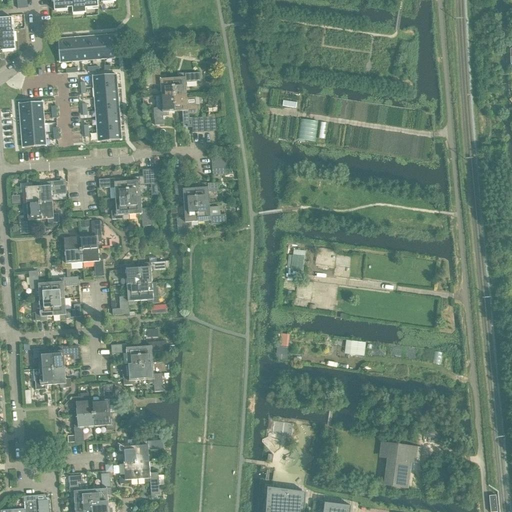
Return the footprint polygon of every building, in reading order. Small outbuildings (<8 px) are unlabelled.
[(27,0),(17,0),(18,9),(28,8),(27,0)] [(67,7),(72,7),(71,0),(53,0),(54,10),(67,9),(67,7)] [(71,0),(72,7),(73,14),(86,13),(85,8),(84,0),(71,0)] [(0,53),(3,54),(2,50),(15,50),(14,30),(12,30),(11,17),(0,18),(0,53)] [(103,36),(102,36),(103,57),(103,59),(115,58),(113,36),(112,36),(112,35),(111,35),(111,36),(107,36),(106,36),(105,36),(103,36)] [(92,37),(91,37),(93,60),(103,59),(103,57),(102,36),(101,37),(101,36),(100,36),(100,37),(96,37),(95,37),(92,37)] [(81,38),(80,38),(82,61),(84,61),(93,60),(91,37),(89,37),(87,38),(87,37),(86,37),(86,38),(85,38),(81,38)] [(71,39),(69,39),(71,62),(82,61),(80,38),(79,38),(75,39),(75,38),(75,39),(73,39),(73,38),(73,39),(71,39),(70,39),(71,39)] [(59,40),(58,40),(60,63),(71,62),(69,39),(68,39),(67,39),(65,39),(64,39),(63,39),(59,40)] [(151,69),(145,69),(146,85),(152,85),(160,84),(161,97),(174,96),(173,79),(165,79),(164,75),(160,76),(159,67),(151,67),(151,69)] [(181,78),(173,79),(174,96),(186,95),(186,83),(201,82),(200,73),(180,74),(181,78)] [(116,75),(93,76),(94,88),(117,86),(117,85),(117,84),(116,82),(117,82),(117,81),(116,82),(116,80),(116,76),(116,75)] [(117,86),(94,88),(95,98),(118,97),(117,96),(118,96),(118,95),(117,96),(117,92),(117,91),(117,90),(117,88),(117,87),(117,86)] [(186,95),(174,96),(175,112),(182,111),(183,123),(188,123),(188,128),(192,127),(191,118),(189,118),(189,114),(198,114),(197,105),(195,105),(195,98),(187,98),(186,95)] [(156,108),(154,109),(155,126),(164,125),(163,116),(167,116),(167,112),(175,112),(174,96),(161,97),(155,97),(156,108)] [(118,97),(95,98),(96,109),(118,107),(118,106),(118,103),(118,102),(118,101),(118,98),(118,97)] [(19,105),(20,105),(20,109),(20,110),(20,111),(20,113),(20,114),(20,115),(43,113),(42,102),(19,104),(19,105)] [(118,107),(96,109),(97,120),(119,118),(119,117),(119,113),(119,112),(119,111),(119,109),(118,109),(118,107)] [(20,116),(20,117),(21,119),(20,119),(21,119),(21,121),(21,125),(21,126),(44,124),(43,113),(20,115),(20,116)] [(119,118),(97,120),(97,131),(120,129),(120,128),(120,127),(120,125),(120,123),(119,119),(120,119),(119,119),(119,118)] [(21,127),(22,131),(21,131),(22,131),(22,132),(21,132),(21,133),(22,133),(22,135),(22,137),(45,135),(44,124),(21,126),(21,127)] [(120,129),(97,131),(98,142),(121,140),(121,139),(121,135),(121,134),(120,133),(121,133),(120,133),(120,131),(120,130),(120,129)] [(22,138),(22,141),(22,142),(22,143),(23,146),(23,147),(23,148),(46,146),(45,135),(22,137),(22,138)] [(135,181),(127,181),(128,198),(141,197),(140,186),(157,185),(156,169),(142,170),(143,177),(134,177),(135,181)] [(184,195),(184,206),(197,206),(196,189),(187,189),(187,185),(183,186),(182,170),(174,170),(175,195),(184,195)] [(114,188),(115,199),(128,198),(127,181),(119,182),(118,179),(99,180),(99,188),(114,188)] [(46,186),(38,186),(40,204),(52,203),(52,195),(60,194),(67,194),(66,181),(46,182),(46,186)] [(30,183),(20,184),(21,193),(26,192),(27,205),(40,204),(38,186),(30,187),(30,183)] [(196,189),(197,206),(209,205),(208,193),(218,192),(218,183),(203,184),(203,188),(196,189)] [(128,198),(129,215),(137,215),(137,218),(142,218),(142,227),(151,226),(150,209),(142,209),(141,197),(128,198)] [(111,211),(111,215),(112,220),(122,219),(122,216),(129,215),(128,198),(115,199),(116,211),(111,211)] [(52,203),(40,204),(41,220),(49,219),(49,223),(59,222),(59,219),(59,214),(54,214),(54,213),(53,212),(52,203)] [(25,216),(18,216),(20,234),(30,234),(29,224),(33,224),(33,220),(41,220),(40,204),(27,205),(28,216),(25,216)] [(209,205),(197,206),(198,222),(206,221),(206,225),(226,223),(225,215),(220,215),(220,209),(210,210),(209,205)] [(190,222),(198,222),(197,206),(184,206),(185,218),(177,219),(178,236),(186,235),(186,226),(190,226),(190,222)] [(93,237),(81,238),(82,251),(99,249),(98,241),(102,241),(100,221),(92,222),(93,237)] [(65,244),(65,252),(82,251),(81,238),(69,239),(69,233),(60,234),(61,244),(65,244)] [(95,277),(104,276),(103,257),(99,257),(99,249),(82,251),(83,263),(94,262),(95,277)] [(303,273),(305,251),(293,250),(291,272),(303,273)] [(71,264),(83,263),(82,251),(65,252),(66,259),(62,260),(63,270),(71,269),(71,264)] [(138,268),(140,285),(152,284),(152,283),(151,272),(166,271),(165,262),(157,263),(157,260),(156,260),(156,259),(155,258),(154,258),(153,258),(152,258),(152,259),(151,259),(151,260),(151,261),(151,263),(146,263),(146,267),(138,268)] [(126,274),(127,286),(140,285),(138,268),(130,268),(130,265),(120,265),(121,274),(126,274)] [(39,289),(40,301),(52,300),(51,283),(43,284),(43,280),(38,280),(38,272),(29,272),(30,290),(39,289)] [(51,283),(52,300),(65,299),(64,287),(79,286),(78,277),(58,279),(59,283),(51,283)] [(140,285),(141,301),(148,301),(149,305),(159,304),(158,288),(156,288),(156,283),(152,283),(152,284),(140,285)] [(120,298),(120,309),(112,310),(113,316),(129,315),(129,306),(133,306),(133,302),(141,301),(140,285),(127,286),(128,297),(120,298)] [(52,300),(53,316),(61,316),(62,320),(81,318),(80,305),(74,305),(74,310),(66,310),(65,299),(52,300)] [(45,317),(53,316),(52,300),(40,301),(40,312),(35,313),(36,322),(46,321),(45,317)] [(166,305),(151,306),(152,314),(167,313),(166,305)] [(278,334),(277,346),(288,347),(290,336),(278,334)] [(351,341),(350,354),(364,356),(365,343),(351,341)] [(139,348),(140,364),(153,363),(152,352),(167,351),(166,342),(146,343),(147,347),(139,348)] [(127,354),(127,365),(140,364),(139,348),(126,348),(126,345),(111,346),(111,355),(127,354)] [(59,351),(50,352),(52,369),(65,367),(64,356),(73,356),(73,360),(79,359),(78,346),(58,347),(59,351)] [(277,346),(275,360),(287,361),(288,348),(277,346)] [(38,358),(39,369),(52,369),(50,352),(43,353),(43,349),(33,350),(33,358),(38,358)] [(140,364),(141,381),(149,380),(149,384),(154,384),(154,392),(163,392),(162,374),(153,375),(153,363),(140,364)] [(123,377),(123,380),(124,386),(134,385),(133,382),(141,381),(140,364),(127,365),(128,377),(123,377)] [(52,369),(53,385),(61,385),(61,389),(71,388),(71,379),(66,379),(65,367),(52,369)] [(34,382),(35,382),(36,390),(46,390),(45,386),(53,385),(52,369),(39,369),(39,370),(33,370),(34,382)] [(93,401),(94,414),(111,413),(110,405),(113,405),(112,385),(103,386),(104,401),(99,401),(93,401)] [(76,407),(77,415),(94,414),(93,401),(89,402),(89,393),(81,394),(81,397),(72,398),(73,408),(76,407)] [(425,419),(433,420),(435,408),(427,407),(425,419)] [(111,413),(94,414),(95,427),(106,426),(107,431),(115,430),(115,420),(111,421),(111,413)] [(74,423),(75,436),(68,436),(68,443),(75,443),(84,442),(83,427),(95,427),(94,414),(77,415),(77,423),(74,423)] [(135,446),(136,463),(149,462),(148,450),(163,449),(162,441),(142,442),(143,446),(135,446)] [(123,452),(124,464),(136,463),(135,446),(127,447),(127,443),(117,444),(118,452),(123,452)] [(389,445),(384,484),(408,487),(413,448),(389,445)] [(136,463),(138,480),(145,479),(146,483),(150,483),(151,496),(160,495),(158,473),(150,473),(149,462),(136,463)] [(130,480),(138,480),(136,463),(124,464),(124,475),(119,476),(120,484),(130,484),(130,480)] [(102,489),(91,490),(91,503),(108,502),(107,493),(111,493),(110,474),(101,474),(102,489)] [(74,496),(74,504),(91,503),(91,490),(79,491),(78,482),(82,482),(82,476),(69,477),(70,496),(74,496)] [(350,511),(351,506),(338,505),(333,504),(325,503),(324,503),(323,511),(304,511),(305,500),(306,497),(306,493),(304,492),(292,491),(267,488),(265,511),(350,511)] [(45,495),(24,497),(24,502),(25,509),(25,511),(49,511),(49,508),(49,504),(48,500),(45,501),(45,495)] [(489,496),(490,511),(497,511),(496,495),(493,496),(489,496)] [(91,503),(92,511),(112,511),(112,509),(109,509),(108,502),(91,503)] [(92,511),(91,503),(74,504),(75,511),(71,511),(92,511)]
